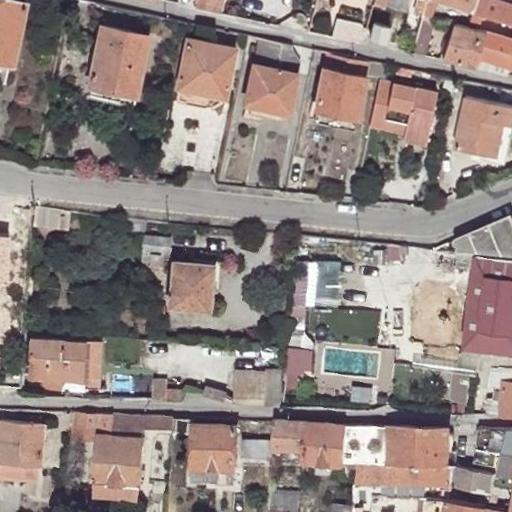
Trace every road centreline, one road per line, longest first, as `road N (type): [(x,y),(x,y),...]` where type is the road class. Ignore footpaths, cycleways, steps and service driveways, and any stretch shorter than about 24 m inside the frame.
road 1 (residential): [(511,196),(424,227),(0,182)]
road 2 (residential): [(511,421),(0,400)]
road 3 (residential): [(511,78),(119,0)]
